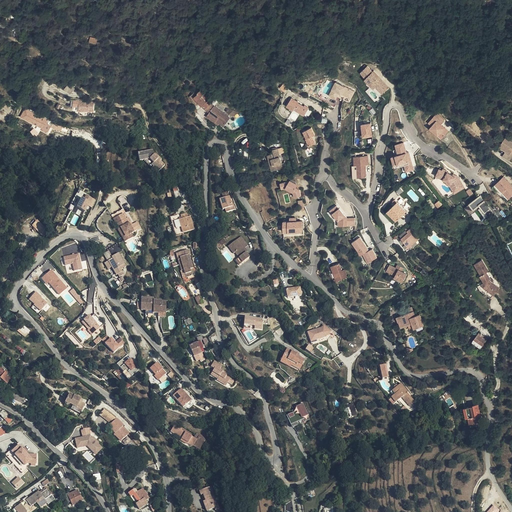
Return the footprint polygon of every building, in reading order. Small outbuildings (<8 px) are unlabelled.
[(380,88),(385,83),(378,76),(377,77),(372,72),(366,66),(360,72),(365,77),(364,78),(374,88),(377,85),(380,88)] [(337,83),(330,96),(340,101),(342,96),(352,101),(356,92),(337,83)] [(389,87),(385,83),(380,88),(377,85),(374,88),(381,95),(389,87)] [(200,102),(205,108),(211,103),(210,102),(208,100),(209,99),(201,89),(199,91),(197,90),(193,93),(200,102)] [(197,104),(200,102),(193,93),(190,96),(197,104)] [(304,114),(309,107),(304,104),(303,106),(298,102),(291,98),(287,105),(293,109),(294,108),(304,114)] [(218,102),(215,99),(211,104),(211,103),(205,108),(209,112),(207,115),(216,122),(217,120),(220,123),(224,126),(230,117),(214,105),(218,102)] [(234,110),(228,107),(226,112),(233,116),(239,112),(234,110)] [(449,131),(442,124),(445,121),(437,113),(430,121),(433,125),(431,127),(439,134),(441,132),(444,136),(449,131)] [(42,127),(45,122),(32,115),(30,119),(37,122),(36,124),(42,127)] [(363,136),(372,135),(371,123),(362,123),(363,136)] [(312,128),(304,132),(307,139),(306,140),(309,146),(316,144),(312,137),(315,135),(312,128)] [(500,146),(506,151),(511,153),(511,151),(511,141),(506,137),(500,146)] [(278,148),(273,150),(275,158),(274,158),(272,154),(268,155),(272,171),(283,168),(278,148)] [(153,155),(152,151),(137,154),(139,161),(143,161),(149,159),(153,163),(151,165),(153,167),(158,172),(164,166),(160,161),(161,160),(157,156),(156,158),(153,155)] [(511,151),(511,153),(506,151),(503,156),(510,160),(511,157),(511,151)] [(369,165),(369,156),(355,157),(355,165),(358,165),(359,178),(367,177),(367,172),(368,172),(368,165),(369,165)] [(149,159),(143,161),(145,163),(151,169),(153,167),(151,165),(153,163),(149,159)] [(441,167),(437,176),(448,182),(447,185),(452,187),(456,194),(466,189),(460,177),(441,167)] [(511,186),(502,177),(494,185),(508,199),(511,194),(511,186)] [(294,184),(295,182),(290,179),(288,181),(286,180),(279,182),(281,188),(285,187),(292,191),(293,196),(300,194),(298,188),(295,186),(296,185),(294,184)] [(508,199),(494,185),(491,188),(506,201),(508,199)] [(227,192),(222,194),(223,198),(219,200),(222,210),(225,209),(226,212),(234,210),(233,206),(232,207),(230,202),(227,192)] [(90,205),(92,200),(86,196),(83,200),(81,199),(75,208),(79,210),(83,213),(88,204),(90,205)] [(480,197),(479,198),(470,205),(474,210),(480,206),(485,213),(487,215),(488,217),(493,212),(482,198),(480,197)] [(396,203),(385,213),(394,222),(406,210),(395,199),(394,201),(396,203)] [(339,208),(337,205),(330,210),(333,213),(339,219),(338,225),(354,226),(355,218),(348,218),(340,208),(339,208)] [(474,210),(470,205),(465,209),(469,214),(474,210)] [(183,233),(194,230),(190,216),(187,217),(185,218),(184,214),(180,215),(181,217),(181,219),(179,220),(183,233)] [(175,236),(181,234),(175,215),(169,217),(175,236)] [(117,225),(120,229),(121,228),(126,237),(124,238),(127,242),(134,238),(132,234),(134,233),(131,227),(133,225),(129,218),(117,225)] [(31,224),(40,234),(46,228),(37,219),(31,224)] [(304,222),(284,222),(285,236),(304,235),(304,222)] [(121,228),(120,229),(119,230),(125,243),(127,242),(124,238),(126,237),(121,228)] [(412,228),(407,231),(408,233),(402,238),(402,239),(406,243),(409,241),(412,245),(416,242),(412,236),(415,233),(412,228)] [(408,233),(407,231),(406,229),(399,235),(402,238),(408,233)] [(420,238),(415,233),(412,236),(416,242),(420,238)] [(247,246),(241,237),(237,240),(244,248),(247,246)] [(368,247),(361,237),(354,242),(360,251),(362,255),(365,254),(369,262),(374,260),(378,258),(374,249),(370,251),(368,247)] [(406,243),(402,239),(401,240),(400,241),(401,241),(401,242),(408,252),(414,247),(412,245),(409,247),(406,243)] [(244,248),(237,240),(236,241),(241,248),(240,249),(244,253),(245,253),(247,252),(244,248)] [(235,261),(239,265),(249,257),(245,253),(244,253),(240,249),(241,248),(236,241),(230,245),(236,252),(235,253),(238,258),(235,261)] [(118,246),(109,248),(111,254),(120,251),(118,246)] [(176,254),(180,266),(190,262),(188,255),(189,255),(187,250),(176,254)] [(104,264),(107,270),(111,268),(115,276),(116,276),(117,276),(118,278),(123,276),(119,268),(124,265),(118,254),(112,258),(109,252),(104,254),(108,262),(104,264)] [(79,253),(63,256),(65,265),(73,263),(74,270),(82,269),(79,253)] [(190,262),(180,266),(181,271),(184,270),(186,278),(194,275),(190,262)] [(478,278),(477,278),(480,285),(486,296),(493,289),(489,285),(487,283),(488,282),(485,275),(487,275),(482,262),(473,266),(478,278)] [(332,267),(337,282),(348,278),(345,270),(342,271),(340,264),(332,267)] [(396,268),(390,265),(387,271),(395,276),(395,278),(403,282),(407,274),(402,272),(404,268),(398,265),(396,268)] [(111,268),(107,270),(112,278),(115,276),(111,268)] [(52,269),(41,278),(46,284),(48,282),(59,294),(67,288),(52,269)] [(446,281),(452,279),(448,269),(444,271),(446,281)] [(486,296),(480,285),(474,288),(475,292),(483,299),(486,296)] [(301,296),(299,288),(293,289),(292,287),(287,288),(287,290),(285,290),(287,298),(301,296)] [(486,298),(488,299),(496,292),(493,289),(486,296),(486,298)] [(36,291),(29,299),(34,304),(40,310),(47,303),(41,297),(42,296),(36,291)] [(198,305),(203,303),(200,296),(195,298),(198,305)] [(153,300),(153,298),(141,298),(141,303),(141,310),(145,310),(153,310),(153,300)] [(158,313),(166,313),(166,301),(153,300),(153,310),(153,313),(158,313)] [(234,310),(237,308),(230,301),(228,304),(234,310)] [(479,317),(472,309),(464,316),(471,323),(479,317)] [(414,310),(409,312),(397,316),(399,322),(400,321),(402,320),(405,326),(413,323),(415,328),(424,325),(420,314),(415,315),(414,310)] [(84,319),(81,322),(88,329),(86,330),(91,335),(100,327),(97,323),(97,322),(89,313),(83,319),(84,319)] [(243,328),(262,330),(264,317),(245,315),(243,328)] [(25,337),(30,330),(23,324),(17,330),(25,337)] [(307,329),(310,340),(330,336),(328,325),(307,329)] [(480,332),(473,341),(481,347),(488,338),(480,332)] [(107,335),(102,339),(113,352),(125,343),(120,338),(116,341),(112,337),(110,338),(107,335)] [(201,353),(203,352),(199,341),(196,343),(189,346),(195,359),(202,355),(201,353)] [(280,362),(298,371),(304,360),(298,357),(295,356),(296,355),(296,354),(285,349),(281,358),(282,359),(280,362)] [(130,357),(124,362),(131,370),(137,365),(130,357)] [(225,386),(230,378),(226,375),(227,375),(219,370),(221,366),(214,361),(211,367),(214,369),(210,374),(217,379),(216,380),(225,386)] [(157,362),(150,368),(156,374),(154,375),(158,380),(166,373),(157,362)] [(0,367),(0,376),(0,377),(0,376),(0,378),(6,383),(10,378),(8,376),(9,375),(7,374),(6,375),(6,374),(7,373),(5,371),(0,367)] [(398,401),(401,398),(403,397),(411,406),(414,404),(415,403),(407,393),(400,384),(398,386),(395,389),(390,393),(393,396),(398,401)] [(188,394),(184,386),(179,388),(183,396),(188,394)] [(458,402),(460,402),(460,397),(457,392),(453,391),(452,392),(458,402)] [(68,394),(64,402),(68,405),(69,404),(81,410),(84,404),(81,403),(81,401),(80,399),(69,393),(68,394)] [(403,397),(401,398),(409,407),(411,406),(403,397)] [(124,407),(128,403),(123,398),(119,401),(124,407)] [(346,405),(348,416),(357,415),(354,403),(346,405)] [(479,403),(475,404),(474,404),(474,406),(468,407),(470,417),(469,418),(470,423),(482,421),(481,414),(481,412),(479,403)] [(297,412),(287,416),(291,425),(304,419),(304,418),(308,416),(303,404),(295,408),(297,412)] [(115,419),(104,409),(100,414),(110,424),(115,419)] [(5,419),(7,417),(8,416),(3,410),(0,412),(0,414),(4,420),(5,419)] [(193,444),(199,435),(197,434),(194,438),(183,432),(183,431),(178,428),(174,426),(170,432),(182,438),(180,440),(187,444),(189,441),(193,444)] [(83,436),(74,440),(78,448),(78,447),(78,448),(83,446),(88,444),(93,454),(103,449),(99,442),(98,443),(95,436),(92,437),(90,433),(83,436)] [(206,439),(199,435),(193,444),(193,446),(199,450),(206,439)] [(19,444),(11,450),(25,464),(26,463),(31,463),(31,466),(34,465),(34,466),(36,466),(35,463),(37,463),(36,460),(37,460),(37,453),(29,454),(19,444)] [(24,483),(18,476),(12,482),(17,489),(24,483)] [(207,511),(214,508),(214,507),(218,505),(216,500),(215,497),(211,487),(199,491),(201,495),(203,494),(206,501),(203,501),(207,511)] [(36,502),(39,506),(40,508),(47,503),(44,500),(51,495),(46,489),(40,494),(39,492),(38,491),(28,499),(27,497),(22,500),(23,502),(14,508),(17,511),(26,511),(23,507),(28,503),(31,507),(31,506),(36,502)] [(148,496),(142,489),(137,492),(136,493),(134,490),(134,489),(128,493),(139,509),(147,504),(145,501),(148,499),(147,496),(148,496)] [(68,495),(71,502),(73,505),(82,500),(77,491),(70,494),(68,495)] [(44,500),(47,503),(48,504),(54,499),(51,495),(44,500)] [(27,511),(33,508),(31,506),(31,507),(28,503),(23,507),(26,511),(27,511)]
